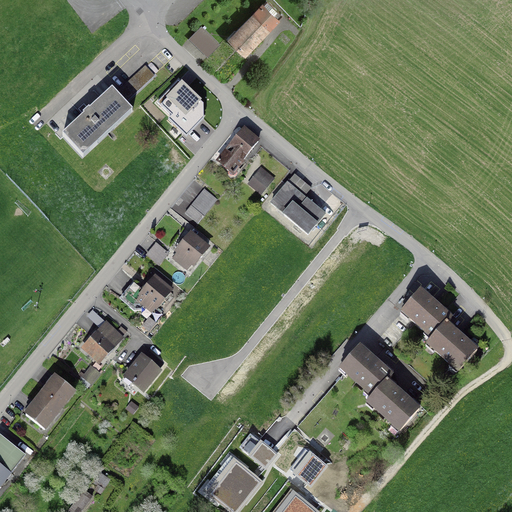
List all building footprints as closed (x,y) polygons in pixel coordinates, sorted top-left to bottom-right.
[(229,38),(245,53),(281,16),(266,2),(262,6),(261,6),(229,38)] [(200,26),(190,37),(208,55),(218,44),(200,26)] [(130,111),(124,104),(153,77),(144,67),(115,94),(111,90),(88,111),(85,107),(79,113),(83,117),(61,137),(80,157),(130,111)] [(200,100),(182,82),(161,103),(174,115),(170,119),(186,134),(202,117),(201,104),(199,101),(200,100)] [(242,161),(256,144),(257,142),(242,130),(229,147),(217,163),(228,172),(227,173),(227,175),(230,177),(234,177),(236,174),(236,172),(235,171),(242,162),(242,161)] [(255,190),(260,194),(269,183),(262,176),(255,184),(258,186),(255,190)] [(294,176),(286,185),(270,205),(283,215),(282,216),(307,236),(324,216),(302,198),(310,189),(294,176)] [(184,214),(196,224),(216,200),(203,190),(197,198),(187,211),(184,214)] [(192,266),(207,248),(190,235),(185,241),(182,238),(177,244),(181,246),(176,252),(177,253),(172,259),(187,271),(191,265),(192,266)] [(167,254),(155,245),(146,256),(158,265),(167,254)] [(148,282),(147,284),(142,290),(133,283),(120,298),(128,305),(129,309),(133,312),(140,311),(143,308),(150,314),(155,309),(155,310),(163,301),(165,303),(172,295),(169,293),(170,292),(154,278),(150,283),(148,282)] [(481,344),(474,338),(468,345),(452,331),(446,326),(450,319),(427,299),(419,293),(401,313),(431,339),(427,345),(457,372),(481,344)] [(142,327),(148,332),(154,324),(148,319),(142,327)] [(120,339),(106,325),(84,348),(98,362),(120,339)] [(399,432),(418,410),(392,388),(387,383),(391,377),(365,354),(358,348),(340,369),(371,397),(366,403),(399,432)] [(157,371),(162,365),(146,351),(125,377),(142,391),(158,372),(157,371)] [(82,379),(89,385),(98,374),(91,368),(82,379)] [(74,392),(55,377),(25,416),(43,431),(74,392)] [(326,394),(299,427),(332,454),(359,422),(326,394)] [(274,453),(255,438),(244,452),(263,467),(274,453)] [(0,485),(22,457),(0,439),(0,485)] [(323,465),(308,453),(292,472),(306,484),(323,465)] [(231,511),(257,481),(235,464),(229,471),(215,488),(210,495),(230,511),(231,511)] [(94,491),(99,494),(108,480),(100,475),(94,485),(97,487),(94,491)] [(68,511),(80,511),(91,498),(83,492),(68,511)]
